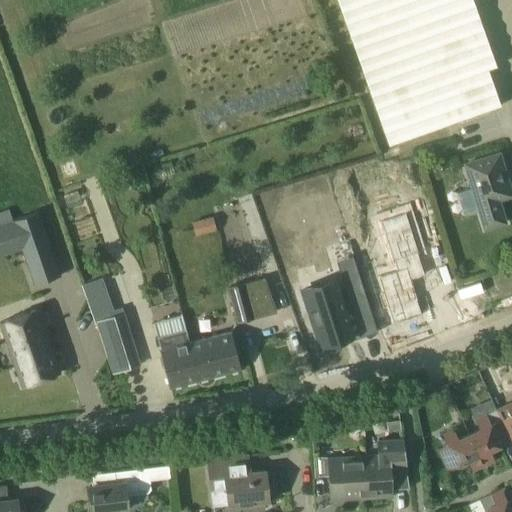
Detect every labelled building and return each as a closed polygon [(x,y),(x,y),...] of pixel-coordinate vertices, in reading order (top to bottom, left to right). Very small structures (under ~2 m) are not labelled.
[(337,0),(387,143),(499,104),(486,67),(494,64),(471,0),(337,0)] [(450,167),(445,148),(428,153),(433,172),(450,167)] [(498,200),(511,196),(499,154),(465,164),(485,229),(505,223),(498,200)] [(174,169),(172,162),(159,166),(161,173),(174,169)] [(14,221),(0,225),(0,242),(18,236),(35,285),(60,276),(57,266),(38,212),(14,221)] [(403,213),(377,222),(395,271),(376,278),(381,293),(378,295),(383,309),(386,308),(392,325),(421,314),(409,280),(423,275),(415,252),(417,252),(403,213)] [(213,217),(193,223),(196,235),(216,230),(213,217)] [(342,278),(355,319),(370,314),(371,314),(358,273),(342,278)] [(277,314),(264,278),(228,287),(237,323),(277,314)] [(335,280),(301,290),(319,348),(342,340),(353,337),(342,302),(335,280)] [(123,313),(121,307),(108,311),(110,317),(96,322),(112,373),(141,364),(124,312),(123,313)] [(0,322),(0,323),(22,387),(60,374),(38,309),(0,322)] [(170,387),(200,379),(186,329),(157,337),(170,387)] [(190,343),(200,379),(240,369),(230,333),(190,343)] [(511,400),(495,408),(495,410),(510,442),(511,441),(511,400)] [(510,442),(495,410),(487,415),(486,412),(474,418),(478,427),(467,432),(482,466),(494,460),(490,451),(510,442)] [(387,422),(389,432),(401,430),(400,421),(387,422)] [(471,471),(482,466),(467,432),(456,437),(452,428),(441,433),(445,442),(436,447),(447,471),(467,461),(471,471)] [(378,455),(365,456),(367,498),(392,497),(391,469),(406,468),(402,440),(388,441),(377,441),(378,455)] [(367,498),(365,456),(327,458),(329,500),(367,498)] [(228,505),(242,504),(243,511),(264,509),(263,501),(268,501),(265,471),(237,474),(235,457),(207,460),(210,483),(225,481),(228,505)] [(170,478),(169,466),(114,472),(116,484),(88,487),(91,511),(101,511),(129,509),(127,496),(148,493),(151,489),(150,480),(170,478)] [(468,504),(472,511),(511,511),(511,500),(510,496),(505,498),(500,488),(489,494),(489,495),(468,504)] [(0,511),(19,511),(18,500),(8,501),(0,501),(0,511)]
